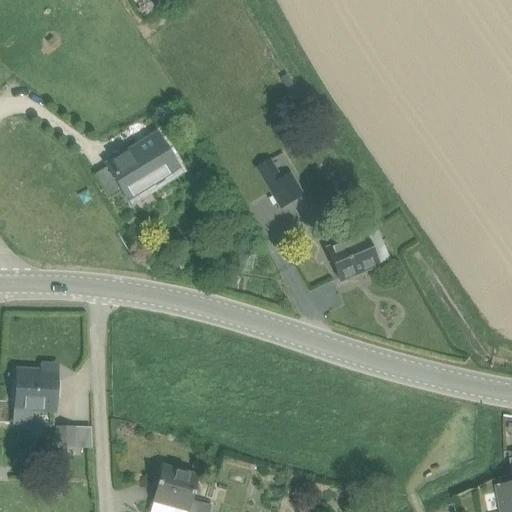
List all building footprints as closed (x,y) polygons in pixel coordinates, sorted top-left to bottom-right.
[(137,195),(157,183),(136,149),(107,166),(108,168),(122,191),(131,186),(137,195)] [(290,176),(280,181),(269,162),(257,169),(281,209),(293,202),(302,196),(290,176)] [(122,191),(108,168),(94,176),(108,199),(122,191)] [(131,186),(122,191),(128,201),(137,195),(131,186)] [(375,229),(363,234),(377,266),(389,261),(375,229)] [(377,266),(363,234),(326,250),(338,279),(341,282),(377,266)] [(40,373),(17,372),(16,410),(53,411),(55,376),(40,375),(40,373)] [(91,429),(56,428),(56,448),(91,449),(91,429)] [(176,472),(162,468),(152,502),(153,502),(175,508),(175,507),(188,510),(189,511),(191,503),(198,478),(177,473),(176,472)] [(502,511),(511,511),(511,485),(498,489),(502,511)] [(187,511),(188,510),(175,507),(175,508),(153,502),(149,511),(187,511)] [(189,511),(188,510),(187,511),(208,511),(210,507),(191,503),(189,511)]
